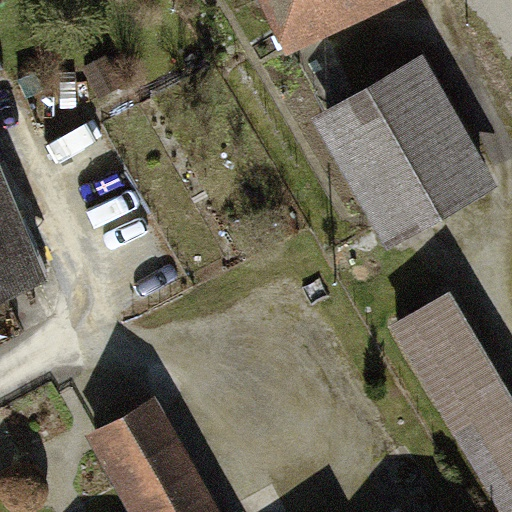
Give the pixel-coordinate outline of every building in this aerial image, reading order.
[(267,0),(298,62),(426,0),(267,0)] [(436,61),(328,121),(399,248),(507,189),(436,61)] [(0,128),(0,367),(0,368),(0,366),(0,323),(72,292),(0,128)] [(511,369),(466,291),(405,327),(511,510),(511,369)] [(102,435),(143,511),(231,511),(169,398),(102,435)]
